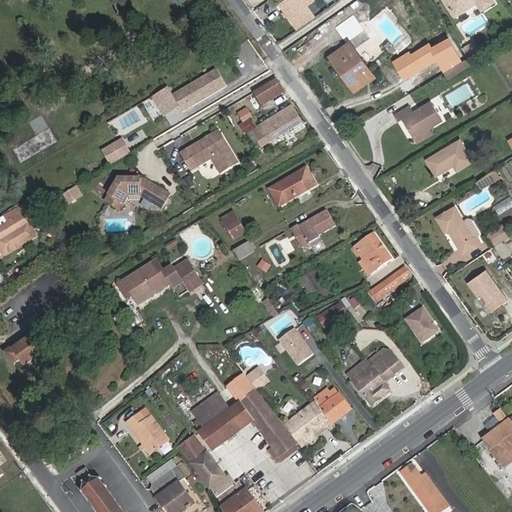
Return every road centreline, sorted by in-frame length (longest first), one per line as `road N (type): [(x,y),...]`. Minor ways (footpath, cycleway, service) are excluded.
road 1 (residential): [(496,372),(231,0)]
road 2 (primary): [(496,372),(302,511)]
road 3 (residential): [(149,511),(101,445),(49,482)]
